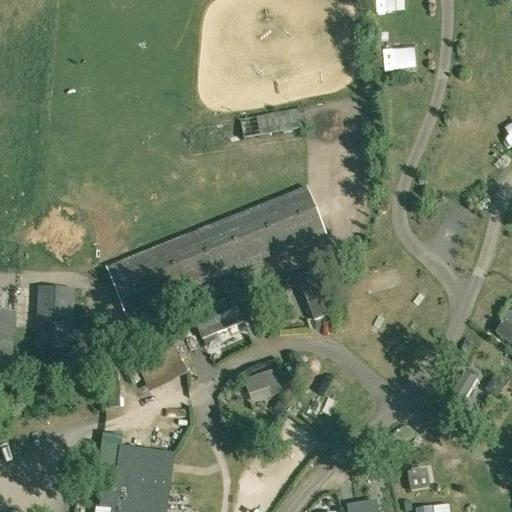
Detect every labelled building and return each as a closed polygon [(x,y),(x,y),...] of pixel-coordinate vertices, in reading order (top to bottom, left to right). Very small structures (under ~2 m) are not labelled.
[(395,32),(407,31),(405,4),(393,4),(395,32)] [(390,71),(419,70),(418,46),(389,48),(390,71)] [(488,72),(488,47),(478,48),(478,72),(488,72)] [(238,120),(242,144),(308,132),(308,131),(307,131),(303,109),(238,120)] [(106,268),(125,316),(326,236),(307,187),(106,268)] [(323,285),(303,290),(309,312),(318,309),(324,331),(334,328),(323,285)] [(34,347),(71,348),(74,290),(38,288),(34,347)] [(0,368),(11,369),(13,313),(0,312),(0,368)] [(272,322),(277,333),(285,330),(280,318),(272,322)] [(284,322),(286,334),(302,330),(300,319),(284,322)] [(289,393),(281,370),(245,382),(250,395),(273,387),(276,397),(289,393)] [(108,408),(120,407),(117,376),(106,377),(108,408)] [(483,391),(494,399),(502,386),(491,379),(483,391)] [(281,415),(287,406),(281,402),(274,411),(281,415)] [(113,511),(165,511),(173,457),(119,449),(121,440),(106,438),(102,470),(106,471),(101,508),(113,510),(113,511)] [(429,489),(426,471),(408,474),(411,492),(429,489)] [(411,511),(410,502),(403,503),(403,511),(411,511)]
